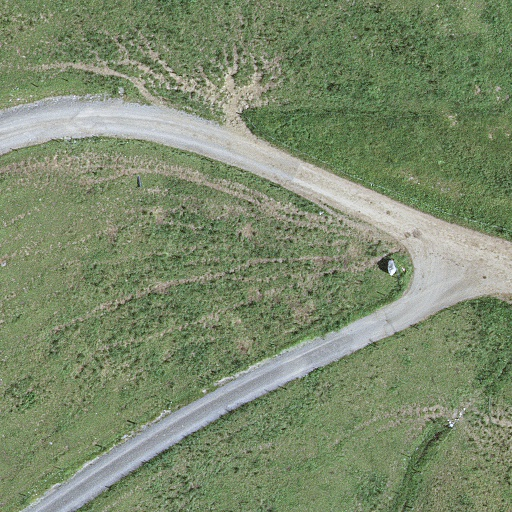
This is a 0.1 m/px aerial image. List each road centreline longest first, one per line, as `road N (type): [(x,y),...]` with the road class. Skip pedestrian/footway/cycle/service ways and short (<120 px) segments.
road 1 (track): [(0,134),(92,116),(198,133),(511,258)]
road 2 (track): [(511,268),(195,413),(34,511)]
